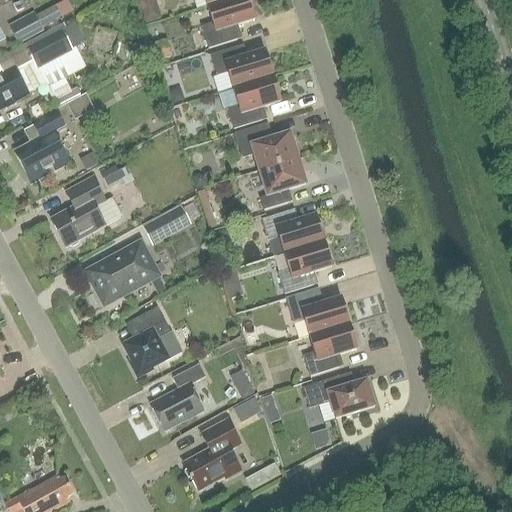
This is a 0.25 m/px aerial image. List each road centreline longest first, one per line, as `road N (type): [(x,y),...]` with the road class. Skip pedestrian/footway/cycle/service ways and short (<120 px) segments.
road 1 (unclassified): [(251,511),(403,425),(417,408),(419,380),(301,0)]
road 2 (unclassified): [(137,511),(0,257)]
